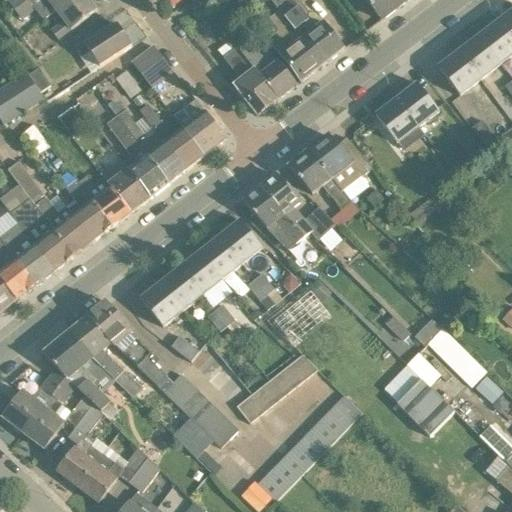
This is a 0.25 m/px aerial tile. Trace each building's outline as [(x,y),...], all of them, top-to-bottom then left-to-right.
[(12,0),(7,4),(14,13),(30,0),(12,0)] [(71,0),(30,0),(14,13),(21,23),(34,12),(43,23),(55,13),(71,0)] [(96,13),(86,0),(71,0),(55,13),(63,23),(51,33),(57,42),(69,33),(70,34),(96,13)] [(181,3),(178,0),(162,0),(171,11),(180,3),(181,3)] [(314,29),(308,22),(309,16),(297,0),(269,0),(279,13),(322,67),(343,49),(323,22),(314,29)] [(363,0),(382,24),(408,3),(405,0),(363,0)] [(511,12),(498,23),(511,40),(511,12)] [(257,31),(266,43),(278,58),(299,85),(322,67),(279,13),(257,31)] [(511,60),(511,40),(498,23),(478,39),(501,69),(511,60)] [(131,48),(116,26),(82,49),(75,53),(80,60),(89,55),(99,70),(131,48)] [(233,27),(225,33),(240,53),(277,102),(296,87),(277,63),(276,64),(268,51),(261,57),(251,45),(248,47),(233,27)] [(240,53),(225,33),(224,34),(230,43),(221,50),(227,57),(223,61),(240,83),(234,88),(257,118),(277,102),(240,53)] [(478,39),(458,55),(481,84),(501,69),(478,39)] [(153,48),(135,63),(132,66),(151,91),(158,86),(173,73),(153,48)] [(460,100),(481,84),(458,55),(437,71),(460,100)] [(26,79),(39,96),(50,89),(39,71),(26,79)] [(141,93),(126,73),(115,81),(130,101),(141,93)] [(39,96),(26,79),(24,76),(3,90),(23,115),(44,102),(39,96)] [(397,101),(419,130),(439,114),(417,85),(397,101)] [(0,123),(3,128),(23,115),(3,90),(0,91),(0,123)] [(133,102),(138,109),(145,104),(140,97),(133,102)] [(419,130),(397,101),(376,117),(398,146),(419,130)] [(203,159),(226,141),(204,114),(196,102),(179,114),(178,112),(172,117),(182,131),(203,159)] [(112,105),(109,107),(117,119),(125,113),(121,107),(112,105)] [(186,173),(203,159),(182,131),(173,139),(162,125),(148,107),(140,114),(155,135),(186,173)] [(86,131),(70,111),(58,121),(73,141),(86,131)] [(121,124),(168,186),(186,173),(155,135),(147,141),(125,113),(117,119),(121,124)] [(487,150),(498,143),(482,123),(472,130),(487,150)] [(168,186),(121,124),(109,132),(131,160),(124,165),(150,200),(168,186)] [(44,144),(35,131),(33,129),(22,136),(34,152),(44,144)] [(472,163),(483,154),(467,134),(456,142),(472,163)] [(316,148),(308,154),(333,181),(342,194),(355,184),(372,171),(363,159),(346,140),(338,147),(329,137),(325,141),(320,138),(315,143),(316,148)] [(333,181),(308,154),(300,160),(295,158),(290,163),(289,168),(286,170),(312,198),(323,189),(341,213),(351,205),(342,194),(333,181)] [(103,180),(102,180),(102,181),(130,216),(150,200),(124,165),(121,162),(101,178),(103,180)] [(66,209),(56,197),(48,203),(18,164),(7,173),(29,202),(73,259),(93,244),(66,209)] [(112,230),(77,185),(68,173),(57,181),(74,203),(66,209),(93,244),(112,230)] [(304,204),(278,177),(261,190),(306,240),(311,235),(319,242),(335,227),(319,210),(306,222),(295,210),(304,204)] [(452,185),(445,177),(429,189),(436,197),(452,185)] [(86,178),(77,185),(112,230),(130,216),(102,181),(94,187),(86,178)] [(306,240),(261,190),(242,205),(268,232),(282,248),(292,241),(296,247),(306,240)] [(388,192),(383,195),(388,202),(392,199),(388,192)] [(443,206),(436,197),(409,217),(416,227),(443,206)] [(73,259),(29,202),(10,215),(18,227),(54,275),(73,259)] [(220,238),(243,267),(263,251),(240,222),(220,238)] [(0,240),(0,242),(35,289),(54,275),(18,227),(0,240)] [(200,254),(223,283),(243,267),(220,238),(200,254)] [(0,274),(0,281),(16,303),(35,289),(0,242),(0,264),(5,271),(0,274)] [(223,283),(200,254),(180,270),(203,299),(223,283)] [(203,299),(180,270),(160,286),(183,315),(203,299)] [(255,282),(267,298),(274,292),(262,276),(255,282)] [(292,294),(300,287),(293,278),(288,283),(288,289),(292,294)] [(0,316),(16,303),(0,281),(0,316)] [(255,282),(246,288),(259,304),(267,298),(255,282)] [(330,295),(320,285),(310,296),(321,305),(330,295)] [(183,315),(160,286),(140,302),(163,331),(183,315)] [(158,363),(141,347),(128,335),(131,332),(107,303),(88,318),(112,348),(113,347),(138,370),(163,395),(190,421),(213,444),(221,451),(238,432),(181,377),(172,385),(154,367),(158,363)] [(235,323),(222,307),(214,313),(227,330),(235,323)] [(511,311),(501,323),(511,333),(511,311)] [(214,313),(207,320),(219,336),(227,330),(214,313)] [(103,354),(112,348),(88,318),(69,334),(93,362),(93,363),(119,387),(133,400),(141,391),(122,372),(103,354)] [(385,327),(403,344),(411,336),(393,319),(385,327)] [(427,347),(433,341),(424,331),(415,340),(424,349),(427,347)] [(427,347),(471,391),(485,375),(442,332),(433,341),(427,347)] [(43,356),(56,371),(67,383),(69,382),(76,388),(85,397),(94,406),(103,415),(110,422),(118,415),(110,407),(110,405),(92,386),(96,382),(83,371),(93,363),(93,362),(69,334),(43,356)] [(171,349),(191,365),(199,354),(179,338),(171,349)] [(309,381),(319,373),(304,359),(296,365),(309,381)] [(407,367),(423,382),(429,376),(414,361),(407,367)] [(286,373),(299,389),(309,381),(296,365),(286,373)] [(69,397),(76,388),(69,382),(67,383),(56,371),(33,400),(22,392),(2,420),(23,436),(59,389),(69,397)] [(276,380),(289,397),(299,389),(286,373),(276,380)] [(503,394),(485,379),(475,391),(492,406),(503,394)] [(266,388),(279,404),(289,397),(276,380),(266,388)] [(423,382),(406,399),(398,408),(430,439),(455,414),(423,382)] [(256,395),(270,412),(279,404),(266,388),(256,395)] [(54,416),(69,397),(59,389),(23,436),(43,451),(65,424),(54,416)] [(246,402),(260,420),(270,412),(256,395),(246,402)] [(76,430),(94,406),(85,397),(66,422),(76,430)] [(364,417),(345,399),(336,408),(356,426),(364,417)] [(246,402),(236,410),(251,427),(260,420),(246,402)] [(67,441),(77,448),(57,474),(78,490),(103,457),(91,448),(95,442),(88,436),(103,415),(94,406),(76,430),(67,441)] [(328,416),(347,435),(356,426),(336,408),(328,416)] [(319,425),(338,444),(347,435),(328,416),(319,425)] [(213,444),(190,421),(173,438),(197,461),(213,444)] [(310,434),(330,453),(338,444),(319,425),(310,434)] [(302,443),(321,462),(330,453),(310,434),(302,443)] [(293,452),(312,471),(321,462),(302,443),(293,452)] [(114,466),(103,457),(78,490),(98,505),(119,478),(128,486),(147,461),(137,451),(122,471),(114,466)] [(284,461),(304,480),(312,471),(293,452),(284,461)] [(159,472),(147,461),(128,486),(142,496),(159,472)] [(276,470),(295,488),(304,480),(284,461),(276,470)] [(511,471),(508,467),(495,483),(511,497),(511,471)] [(267,479),(286,497),(295,488),(276,470),(267,479)] [(267,479),(258,487),(278,506),(286,497),(267,479)] [(137,511),(145,503),(136,496),(128,507),(126,505),(121,511),(137,511)]
